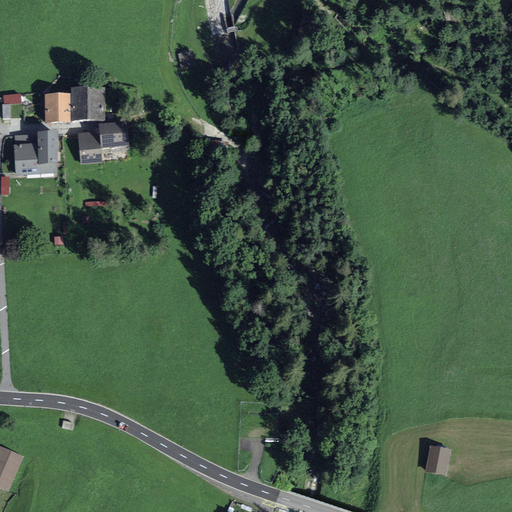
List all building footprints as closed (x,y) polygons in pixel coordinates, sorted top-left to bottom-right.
[(318,19),(308,15),(297,49),(308,52),(318,19)] [(193,51),(178,53),(181,72),(196,70),(193,51)] [(70,90),(70,97),(71,123),(105,123),(105,90),(70,90)] [(70,97),(45,97),(45,126),(71,126),(71,123),(70,97)] [(127,125),(99,127),(99,133),(78,134),(80,166),(102,165),(101,150),(129,148),(127,125)] [(37,145),(15,146),(16,176),(59,175),(57,134),(37,135),(37,145)] [(278,416),(239,413),(237,437),(276,440),(278,416)] [(457,445),(434,440),(428,470),(451,475),(457,445)] [(0,491),(1,490),(8,493),(23,458),(0,447),(0,491)]
